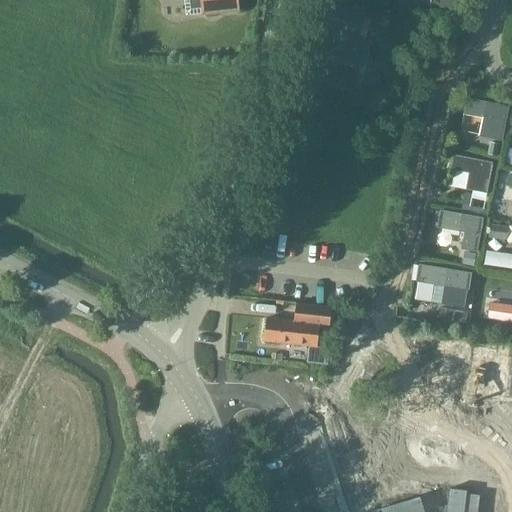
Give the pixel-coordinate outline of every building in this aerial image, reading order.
[(18,0),(13,21),(44,29),(51,0),(18,0)] [(185,0),(188,17),(207,14),(207,16),(210,18),(217,17),(219,14),(219,13),(239,10),(239,8),(241,8),(243,5),(242,0),(185,0)] [(329,30),(333,31),(325,59),(336,62),(332,79),(358,86),(359,82),(374,86),(380,62),(372,60),(374,53),(368,51),(355,47),(364,14),(336,7),(329,30)] [(0,87),(0,120),(3,121),(11,90),(0,87)] [(143,96),(138,113),(153,118),(146,142),(192,156),(200,130),(185,125),(189,110),(143,96)] [(92,155),(83,173),(110,187),(112,188),(94,223),(121,237),(123,232),(128,235),(137,216),(133,214),(143,194),(116,180),(116,181),(114,180),(119,169),(92,155)] [(264,317),(261,342),(308,347),(306,362),(328,364),(329,349),(315,347),(317,325),(317,322),(327,323),(329,306),(293,302),(292,320),(264,317)] [(358,312),(354,366),(356,366),(356,363),(362,364),(362,362),(372,363),(373,354),(389,355),(393,306),(377,305),(376,317),(360,316),(360,312),(358,312)] [(402,346),(397,375),(410,377),(409,379),(416,380),(416,378),(427,380),(431,351),(402,346)] [(445,354),(437,352),(435,364),(443,365),(445,354)] [(457,366),(459,354),(448,352),(446,364),(457,366)] [(449,372),(443,407),(444,407),(445,407),(449,407),(450,404),(459,406),(460,398),(473,400),(475,388),(477,388),(480,371),(481,371),(481,369),(466,367),(464,379),(449,376),(450,372),(449,372)] [(508,389),(494,422),(495,422),(495,421),(500,423),(501,420),(510,424),(511,419),(511,395),(508,394),(509,390),(508,389)] [(377,395),(350,402),(355,418),(362,416),(365,428),(378,425),(379,427),(397,421),(393,407),(382,410),(377,395)] [(385,436),(387,444),(399,441),(396,433),(385,436)] [(390,446),(363,454),(368,470),(375,468),(378,480),(391,477),(392,478),(410,473),(406,459),(395,462),(390,446)] [(470,463),(469,473),(482,475),(483,465),(470,463)] [(410,485),(399,489),(401,496),(412,493),(410,485)] [(449,489),(445,511),(476,511),(478,497),(464,496),(464,493),(450,491),(450,489),(449,489)] [(434,490),(433,502),(441,503),(442,491),(434,490)] [(420,498),(419,497),(375,510),(375,511),(376,511),(421,511),(418,499),(420,498)]
